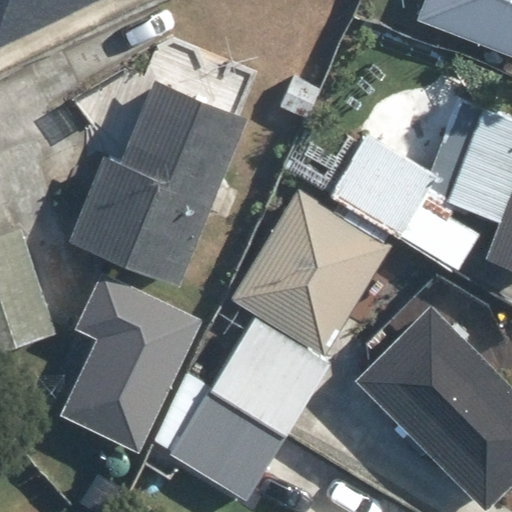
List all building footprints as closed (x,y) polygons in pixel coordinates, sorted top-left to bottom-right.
[(0,0),(0,38),(76,0),(0,0)] [(511,0),(418,0),(413,14),(511,54),(511,0)] [(238,112),(255,72),(160,29),(68,235),(180,286),(255,119),(238,112)] [(511,105),(490,96),(459,174),(360,127),(325,204),(465,266),(470,255),(511,272),(511,105)] [(390,241),(325,204),(291,185),(228,296),(255,311),(213,384),(186,368),(145,439),(244,496),(390,241)] [(19,226),(0,232),(0,345),(53,328),(19,226)] [(138,444),(200,312),(113,271),(50,403),(138,444)] [(511,483),(511,385),(425,299),(352,373),(488,508),(511,483)]
